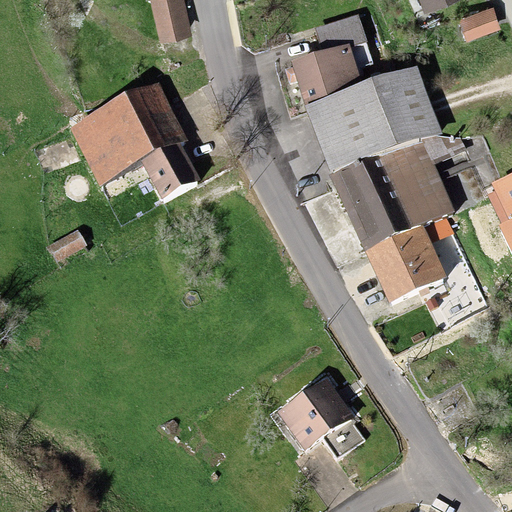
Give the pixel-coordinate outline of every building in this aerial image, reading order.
[(188,35),(181,0),(151,0),(159,40),(188,35)] [(420,0),(424,9),(450,0),(420,0)] [(493,11),(460,23),(468,44),(501,32),(493,11)] [(352,21),(316,35),(326,61),(362,48),(352,21)] [(306,120),(361,99),(346,57),(290,78),(306,120)] [(361,99),(306,120),(330,184),(438,144),(414,79),(361,99)] [(158,93),(74,139),(103,191),(141,170),(177,151),(187,145),(158,93)] [(445,162),(438,144),(330,184),(360,265),(367,262),(423,241),(442,235),(439,227),(449,223),(428,168),(445,162)] [(177,151),(141,170),(162,208),(198,189),(177,151)] [(511,180),(495,189),(511,224),(501,229),(511,253),(511,180)] [(48,252),(57,267),(84,252),(75,237),(48,252)] [(423,241),(367,262),(385,310),(442,289),(423,241)] [(328,390),(282,421),(307,458),(353,427),(328,390)]
